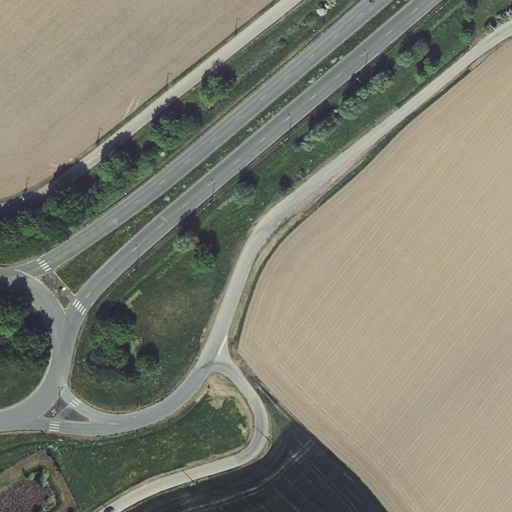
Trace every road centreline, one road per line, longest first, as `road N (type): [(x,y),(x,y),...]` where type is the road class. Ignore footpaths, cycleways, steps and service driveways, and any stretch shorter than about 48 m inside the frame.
road 1 (trunk): [(63,348),(81,306),(122,261),(429,0)]
road 2 (trunk): [(377,0),(131,207),(46,264),(0,276)]
road 3 (tertiary): [(210,355),(249,253),(274,216),(511,27)]
road 4 (residential): [(0,209),(66,181),(291,0)]
road 5 (unclassified): [(210,355),(257,405),(262,431),(255,448),(110,511)]
road 6 (tertiary): [(0,423),(100,429),(144,417)]
